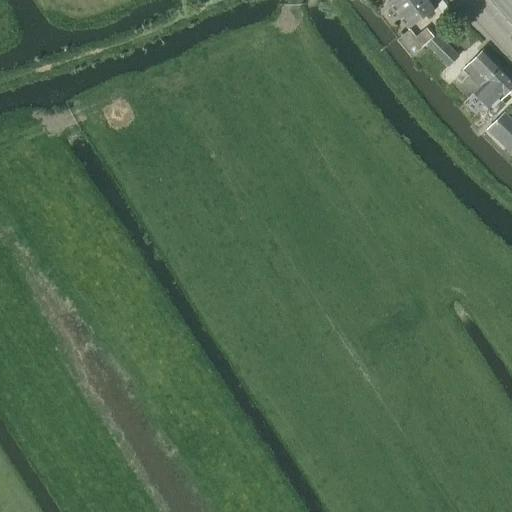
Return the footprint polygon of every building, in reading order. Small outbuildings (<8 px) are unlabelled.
[(407,28),(437,6),(432,0),(390,0),(388,2),(407,28)] [(427,44),(434,38),(425,29),(416,38),(409,30),(397,40),(411,57),(426,43),(427,44)] [(437,35),(434,38),(427,44),(449,66),(458,56),(437,35)] [(483,50),(455,78),(460,83),(467,76),(479,88),(500,67),(483,50)] [(479,88),(474,92),(484,103),(495,113),(505,104),(501,100),(500,99),(511,87),(511,78),(500,67),(479,88)] [(511,120),(504,113),(487,130),(511,154),(511,152),(511,120)]
